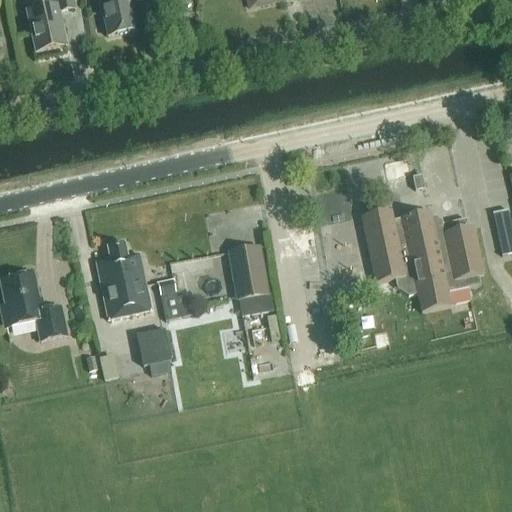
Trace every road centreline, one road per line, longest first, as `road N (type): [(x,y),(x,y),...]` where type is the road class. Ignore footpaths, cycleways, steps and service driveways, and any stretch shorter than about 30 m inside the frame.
road 1 (unclassified): [(0,115),(511,3)]
road 2 (tertiary): [(0,207),(511,95)]
road 3 (unknown): [(462,120),(490,251)]
